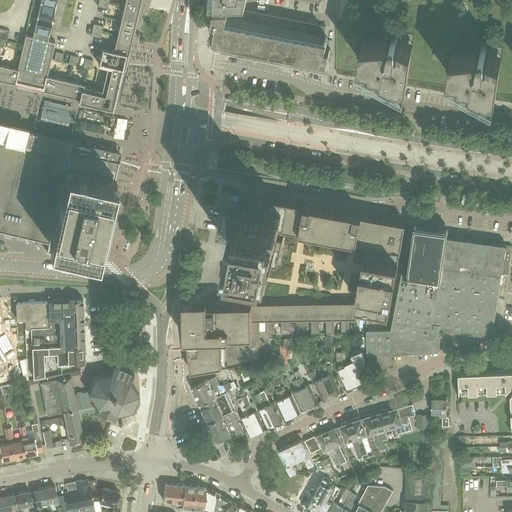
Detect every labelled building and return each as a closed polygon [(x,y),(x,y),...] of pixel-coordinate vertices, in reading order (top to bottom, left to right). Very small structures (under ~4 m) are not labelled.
[(139,0),(0,0),(0,78),(29,85),(43,89),(79,97),(113,105),(113,104),(120,71),(121,70),(121,69),(121,67),(122,66),(124,67),(127,53),(130,41),(139,0)] [(213,50),(276,62),(292,65),(292,64),(300,66),(300,67),(325,72),(325,71),(330,72),(330,73),(330,72),(330,65),(331,65),(331,49),(330,49),(331,49),(329,49),(330,47),(326,47),(328,38),(323,37),(326,26),(256,12),(229,6),(215,7),(212,19),(217,20),(215,35),(213,35),(213,50)] [(413,43),(403,38),(397,36),(397,35),(396,34),(395,34),(394,34),(393,34),(392,35),(390,40),(388,39),(389,36),(390,36),(390,35),(363,38),(359,63),(364,63),(371,67),(406,86),(406,85),(407,85),(408,75),(413,43)] [(355,48),(356,39),(346,40),(345,46),(355,48)] [(496,92),(502,56),(486,49),(485,48),(484,47),(483,47),(482,47),(482,48),(481,48),(481,49),(479,53),(477,53),(477,49),(478,49),(478,48),(452,51),(448,76),(453,76),(494,99),(495,98),(496,92)] [(444,61),(445,53),(433,54),(432,59),(444,61)] [(47,104),(44,117),(65,122),(68,109),(47,104)] [(0,230),(49,242),(72,140),(72,139),(39,131),(38,132),(31,131),(26,129),(25,128),(24,129),(11,126),(11,124),(10,124),(9,125),(0,123),(0,230)] [(80,141),(72,140),(49,242),(47,251),(105,254),(116,208),(106,205),(107,201),(118,152),(79,143),(80,141)] [(280,220),(281,220),(285,200),(249,193),(247,201),(237,199),(233,221),(229,245),(239,247),(237,256),(273,262),(273,261),(272,261),(273,253),(274,253),(275,251),(279,252),(280,252),(283,236),(278,235),(280,226),(279,225),(280,220)] [(401,249),(406,222),(285,200),(281,220),(290,222),(289,227),(288,228),(290,229),(290,228),(300,230),(300,231),(307,232),(307,231),(317,233),(317,234),(318,234),(319,233),(318,233),(319,227),(329,229),(328,234),(327,234),(327,236),(329,236),(330,235),(329,235),(330,229),(340,231),(339,236),(338,236),(338,238),(340,238),(340,237),(350,239),(349,240),(357,241),(357,240),(366,242),(366,243),(367,243),(401,249)] [(367,353),(367,354),(393,353),(439,351),(441,329),(492,336),(498,296),(501,273),(507,274),(511,245),(507,245),(507,243),(447,235),(448,228),(415,223),(410,252),(409,263),(406,262),(406,261),(404,261),(391,329),(366,330),(366,333),(366,335),(366,336),(367,353)] [(367,243),(365,253),(365,254),(366,254),(364,264),(363,264),(363,266),(361,266),(361,271),(358,285),(360,286),(359,286),(359,287),(360,287),(358,297),(357,297),(357,299),(390,305),(401,249),(367,243)] [(52,301),(48,301),(49,327),(59,327),(83,326),(83,321),(82,317),(83,317),(83,316),(82,316),(82,314),(83,313),(83,312),(82,312),(82,300),(82,299),(82,298),(76,298),(76,299),(70,299),(67,299),(63,299),(59,299),(59,300),(53,300),(53,299),(52,299),(52,301)] [(208,298),(184,299),(185,313),(185,323),(185,325),(185,335),(185,337),(187,337),(188,348),(190,348),(191,357),(190,358),(191,371),(193,370),(207,368),(219,366),(218,333),(251,333),(251,303),(241,304),(241,303),(239,303),(239,304),(229,304),(229,303),(228,303),(228,304),(219,304),(219,303),(217,303),(217,304),(216,304),(208,304),(208,298)] [(28,301),(15,301),(15,305),(16,316),(16,319),(24,318),(25,324),(25,328),(31,328),(49,327),(48,301),(48,300),(47,300),(34,301),(29,301),(28,301)] [(334,318),(341,318),(341,301),(341,302),(332,302),(332,301),(331,301),(331,302),(326,302),(326,318),(326,332),(335,332),(334,318)] [(357,317),(357,302),(352,302),(352,301),(351,301),(351,302),(342,302),(342,301),(341,301),(341,318),(341,332),(350,332),(349,317),(357,317)] [(274,319),(281,319),(281,302),(281,303),(272,303),(272,302),(271,302),(271,303),(266,303),(266,319),(266,333),(275,333),(274,319)] [(289,318),(296,318),(296,303),(292,303),(292,302),(291,302),(291,303),(282,303),(282,302),(281,302),(281,319),(281,333),(290,333),(289,318)] [(304,318),(311,318),(311,302),(311,303),(302,303),(302,302),(300,302),(301,303),(296,303),(296,318),(296,332),(305,332),(304,318)] [(311,302),(311,318),(311,332),(320,332),(319,318),(326,318),(326,302),(322,302),(321,302),(312,303),(312,302),(311,302)] [(266,319),(266,303),(262,303),(261,303),(252,303),(251,303),(251,333),(260,333),(259,319),(266,319)] [(49,327),(31,328),(32,346),(84,344),(84,343),(83,337),(84,337),(84,333),(83,333),(83,327),(83,326),(79,326),(60,327),(59,327),(49,327)] [(296,337),(290,337),(284,337),(284,343),(279,343),(279,359),(288,359),(288,343),(290,343),(296,341),(296,337)] [(326,351),(334,350),(334,337),(325,337),(326,351)] [(84,344),(32,346),(33,364),(44,364),(61,363),(79,362),(85,362),(84,361),(85,360),(85,359),(84,359),(84,351),(84,349),(83,346),(84,346),(84,344)] [(354,360),(346,364),(355,385),(364,380),(359,370),(366,367),(365,357),(362,350),(352,355),(354,360)] [(346,389),(355,385),(346,364),(345,352),(336,352),(337,362),(339,362),(339,368),(337,369),(346,389)] [(308,356),(302,358),(305,364),(311,362),(308,356)] [(332,396),(341,392),(332,373),(331,364),(329,364),(329,362),(326,362),(327,375),(324,376),(332,396)] [(33,364),(30,364),(31,377),(62,371),(61,363),(44,364),(33,364)] [(88,391),(77,393),(74,393),(78,413),(95,410),(112,417),(114,413),(132,409),(137,399),(139,393),(130,379),(134,372),(131,370),(130,371),(126,370),(127,369),(126,368),(125,369),(121,368),(122,367),(121,366),(120,367),(116,366),(116,365),(114,363),(111,371),(95,375),(93,378),(93,379),(92,381),(88,391)] [(248,366),(252,374),(261,371),(258,364),(248,366)] [(252,375),(248,367),(240,371),(244,379),(252,375)] [(302,410),(310,406),(295,375),(292,368),(289,369),(292,376),(291,377),(297,389),(293,391),(302,410)] [(323,400),(332,396),(324,376),(319,378),(314,368),(312,369),(313,371),(310,372),(323,400)] [(511,368),(457,370),(457,373),(459,372),(460,393),(507,391),(511,386),(511,393),(511,394),(511,417),(511,368)] [(24,381),(33,423),(36,423),(38,422),(30,384),(40,382),(48,414),(63,411),(70,444),(84,441),(78,413),(74,393),(70,376),(81,374),(81,373),(80,369),(24,381)] [(300,372),(295,375),(310,406),(318,402),(309,383),(306,385),(300,372)] [(202,382),(192,387),(198,398),(212,392),(212,390),(215,388),(211,380),(202,384),(202,382)] [(230,381),(224,384),(227,391),(233,388),(230,381)] [(283,386),(280,388),(292,414),(300,411),(292,393),(287,395),(283,386)] [(292,414),(280,388),(276,389),(280,399),(276,401),(284,418),(292,414)] [(264,390),(259,392),(274,423),(282,419),(274,402),(270,403),(267,396),(264,390)] [(227,391),(200,403),(208,421),(234,410),(235,409),(227,391)] [(267,426),(274,423),(259,392),(256,393),(263,407),(259,409),(267,426)] [(246,395),(241,398),(257,431),(265,427),(256,410),(252,411),(249,404),(250,404),(246,395)] [(441,415),(447,415),(448,415),(448,396),(442,395),(442,397),(433,397),(433,411),(441,412),(441,415)] [(241,417),(247,431),(249,434),(257,431),(241,398),(238,399),(245,415),(241,417)] [(399,408),(398,406),(397,407),(397,405),(391,407),(392,408),(387,409),(392,427),(394,436),(400,435),(397,425),(403,423),(409,421),(411,421),(409,416),(415,414),(413,404),(399,408)] [(381,411),(376,413),(383,439),(389,438),(386,428),(392,427),(387,409),(386,410),(386,408),(380,410),(381,411)] [(245,433),(234,410),(208,421),(217,440),(225,436),(227,441),(245,433)] [(385,445),(383,439),(376,413),(371,414),(370,413),(365,414),(365,416),(364,416),(369,433),(375,431),(380,449),(385,447),(385,445)] [(424,426),(423,433),(423,436),(429,436),(429,434),(430,414),(418,413),(418,426),(424,426)] [(355,419),(351,421),(363,454),(368,453),(362,435),(367,433),(361,417),(360,418),(360,416),(354,418),(355,419)] [(363,455),(363,454),(351,421),(347,422),(346,421),(341,423),(342,424),(340,425),(349,447),(354,445),(358,458),(364,457),(363,455)] [(18,424),(22,440),(25,454),(31,453),(31,455),(36,454),(35,452),(37,452),(36,447),(41,446),(36,423),(33,423),(31,423),(34,437),(27,438),(24,424),(23,425),(22,423),(18,424)] [(331,428),(327,430),(342,463),(346,471),(348,470),(347,468),(350,467),(339,443),(343,441),(336,426),(335,427),(334,426),(331,427),(331,428)] [(338,465),(342,463),(327,430),(323,432),(322,431),(319,432),(319,434),(318,434),(325,450),(330,447),(338,465)] [(315,435),(305,439),(310,451),(320,446),(315,435)] [(302,439),(291,444),(299,461),(303,459),(310,472),(322,466),(319,460),(318,459),(313,461),(311,456),(302,439)] [(22,440),(10,442),(13,457),(25,454),(22,440)] [(10,442),(0,444),(0,447),(2,459),(13,457),(10,442)] [(280,449),(288,466),(290,469),(288,469),(290,474),(296,471),(292,464),(299,461),(291,444),(280,449)] [(319,460),(322,466),(322,468),(329,464),(326,457),(319,460)] [(461,466),(471,466),(471,457),(461,458),(461,466)] [(365,464),(358,466),(360,472),(367,469),(365,464)] [(431,476),(431,470),(431,468),(409,467),(406,498),(430,500),(430,498),(430,492),(430,487),(430,481),(431,476)] [(461,467),(461,475),(469,475),(469,467),(461,467)] [(339,476),(343,482),(349,479),(346,473),(339,476)] [(333,487),(334,484),(332,483),(332,482),(324,477),(306,508),(313,511),(315,511),(330,485),(333,487)] [(61,510),(61,511),(94,511),(92,500),(90,491),(95,490),(95,489),(96,489),(96,488),(96,487),(95,481),(95,480),(94,479),(93,479),(91,479),(86,480),(86,478),(64,483),(66,491),(63,492),(67,509),(63,510),(61,510)] [(205,487),(165,483),(163,500),(170,501),(170,505),(183,506),(183,509),(201,511),(202,504),(205,504),(206,488),(205,487)] [(373,511),(374,511),(376,511),(381,511),(394,490),(386,485),(369,483),(353,511),(373,511)] [(336,486),(334,484),(333,487),(330,485),(315,511),(326,511),(333,500),(329,497),(336,486)] [(54,485),(43,487),(46,502),(52,501),(53,503),(58,502),(54,485)] [(101,489),(95,490),(90,491),(92,500),(99,499),(99,500),(114,504),(114,507),(120,509),(121,502),(115,501),(117,495),(116,495),(117,490),(101,486),(101,489)] [(40,503),(46,502),(43,487),(32,489),(35,507),(40,506),(40,503)] [(206,488),(205,504),(204,506),(209,508),(207,511),(220,511),(226,497),(206,488)] [(28,490),(16,493),(19,508),(31,505),(28,490)] [(0,511),(6,511),(6,508),(16,506),(13,493),(0,495),(0,511)] [(339,511),(343,506),(344,506),(349,497),(344,494),(338,504),(334,501),(328,511),(339,511)] [(233,511),(237,503),(226,497),(220,511),(233,511)] [(354,499),(349,497),(344,506),(343,506),(339,511),(352,511),(353,511),(349,509),(354,499)] [(429,511),(429,504),(430,500),(406,498),(405,511),(429,511)]
